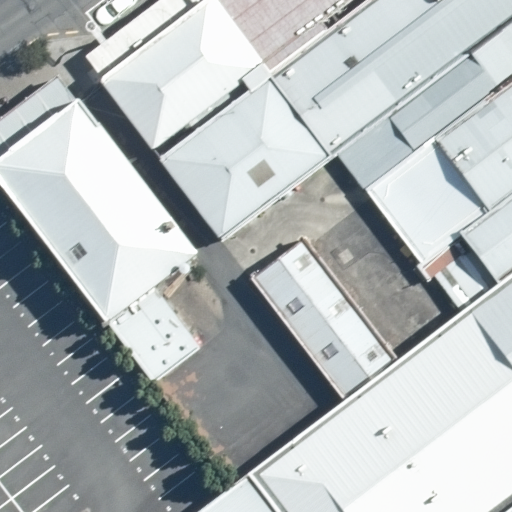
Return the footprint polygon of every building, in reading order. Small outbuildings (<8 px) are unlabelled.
[(157,161),(270,79),(206,0),(156,0),(83,58),(89,66),(157,161)] [(206,0),(270,79),(372,0),(206,0)] [(337,156),(511,21),(511,0),(372,0),(270,79),(337,156)] [(365,191),(511,79),(511,21),(337,156),(365,191)] [(0,163),(78,103),(64,85),(57,76),(0,119),(0,163)] [(337,156),(270,79),(157,161),(219,241),(337,156)] [(511,79),(365,191),(421,266),(511,196),(511,79)] [(78,103),(0,163),(0,184),(111,327),(157,292),(199,259),(78,103)] [(511,274),(511,196),(421,266),(458,312),(498,285),(511,274)] [(399,361),(305,241),(252,278),(343,402),(399,361)] [(488,511),(511,494),(511,274),(498,285),(480,299),(458,312),(399,361),(343,402),(249,473),(210,503),(198,511),(488,511)] [(157,386),(203,351),(157,292),(111,327),(157,386)] [(511,511),(511,494),(488,511),(511,511)]
